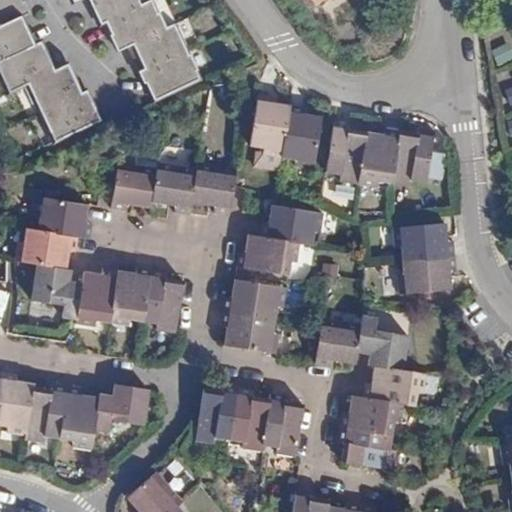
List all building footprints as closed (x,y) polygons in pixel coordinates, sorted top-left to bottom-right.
[(28,13),(21,0),(0,0),(0,25),(21,17),(28,13)] [(88,0),(100,25),(105,24),(142,6),(139,0),(88,0)] [(157,0),(153,2),(165,30),(175,26),(163,0),(157,0)] [(142,6),(105,24),(118,52),(128,48),(165,30),(153,2),(152,1),(142,6)] [(0,61),(35,46),(21,17),(0,25),(0,61)] [(165,30),(128,48),(139,72),(187,50),(175,26),(165,30)] [(511,44),(511,42),(494,50),(500,64),(511,58),(511,44)] [(42,43),(35,46),(0,61),(0,76),(7,93),(27,84),(55,71),(42,43)] [(187,50),(139,72),(152,102),(200,79),(187,50)] [(69,65),(55,71),(27,84),(40,112),(81,93),(69,65)] [(54,142),(101,120),(87,91),(81,93),(40,112),(54,142)] [(281,158),(289,107),(275,105),(275,100),(257,97),(249,147),(264,149),(264,156),(281,158)] [(304,110),(289,107),(281,158),(295,161),(295,167),(314,170),(322,118),(304,115),(304,110)] [(359,186),(366,135),(349,131),(349,126),(335,123),(327,174),(341,177),(341,184),(359,186)] [(418,137),(401,133),(393,185),(411,188),(412,181),(428,183),(435,133),(420,130),(418,137)] [(393,185),(401,133),(386,131),(385,137),(366,135),(359,186),(377,189),(378,183),(393,185)] [(198,169),(159,163),(157,172),(152,203),(170,205),(175,205),(174,214),(191,217),(193,203),(198,169)] [(236,187),(238,171),(199,164),(198,169),(193,203),(210,206),(215,206),(214,214),(231,216),(236,187)] [(152,203),(157,172),(119,166),(114,188),(112,211),(127,213),(129,205),(133,206),(151,210),(152,203)] [(87,223),(89,205),(38,197),(35,214),(39,216),(37,231),(77,237),(90,239),(92,225),(87,223)] [(301,244),(314,245),(315,234),(322,234),(324,213),(273,207),(273,215),(271,225),(264,224),(262,238),(301,244)] [(403,261),(454,256),(453,243),(447,243),(445,225),(393,229),(395,248),(401,248),(403,261)] [(37,231),(26,229),(23,244),(18,243),(15,262),(17,262),(37,265),(66,269),(69,252),(75,253),(77,237),(37,231)] [(298,262),(301,244),(262,238),(248,236),(245,254),(238,253),(236,269),(290,276),(292,262),(298,262)] [(456,269),(454,256),(403,261),(403,273),(397,274),(399,295),(451,290),(449,270),(456,269)] [(72,271),(66,269),(37,265),(32,301),(64,306),(63,319),(76,321),(82,284),(70,281),(72,271)] [(137,273),(118,271),(111,323),(128,326),(129,320),(143,322),(152,270),(138,267),(137,273)] [(84,272),(82,284),(76,321),(76,325),(95,328),(96,321),(111,323),(118,271),(101,268),(100,275),(84,272)] [(165,271),(152,270),(143,322),(158,323),(157,331),(177,334),(183,281),(165,278),(165,271)] [(287,288),(234,281),(232,299),(224,299),(223,312),(276,321),(278,307),(284,308),(287,288)] [(0,328),(5,330),(12,300),(0,297),(0,328)] [(274,334),(276,321),(223,312),(220,327),(228,328),(225,347),(277,355),(279,336),(274,334)] [(379,318),(363,315),(362,326),(358,354),(370,357),(369,365),(375,366),(404,371),(410,336),(377,330),(379,318)] [(358,354),(362,326),(323,319),(322,328),(315,366),(330,369),(332,360),(339,362),(353,364),(356,365),(358,354)] [(423,395),(427,375),(404,371),(375,366),(372,384),(364,383),(362,397),(405,405),(417,407),(419,395),(423,395)] [(27,437),(35,388),(36,384),(15,381),(16,374),(3,372),(0,392),(0,425),(8,427),(8,434),(27,437)] [(46,438),(61,440),(68,388),(55,385),(53,392),(35,388),(27,437),(27,442),(45,445),(46,438)] [(144,426),(150,390),(115,385),(113,396),(101,395),(100,399),(95,431),(108,433),(110,420),(144,426)] [(215,439),(230,440),(238,389),(224,387),(223,394),(204,391),(195,442),(214,445),(215,439)] [(73,449),(92,452),(95,431),(100,399),(81,395),(82,390),(68,388),(61,440),(74,442),(73,449)] [(243,450),(261,453),(262,445),(270,400),(251,397),(252,390),(238,389),(230,440),(244,443),(243,450)] [(278,455),(295,458),(304,406),(286,401),(286,396),(271,393),(270,400),(262,445),(278,448),(278,455)] [(401,423),(405,405),(362,397),(352,396),(349,414),(342,413),(340,427),(393,436),(396,423),(401,423)] [(391,450),(393,436),(340,427),(338,441),(344,443),(342,462),(392,470),(394,471),(397,452),(391,450)] [(511,444),(499,446),(503,465),(509,464),(511,478),(511,444)] [(172,511),(179,506),(183,502),(157,473),(128,499),(138,511),(172,511)] [(325,511),(327,507),(328,499),(310,497),(310,490),(296,488),(292,511),(325,511)] [(359,511),(360,504),(346,502),(345,509),(327,507),(325,511),(359,511)]
